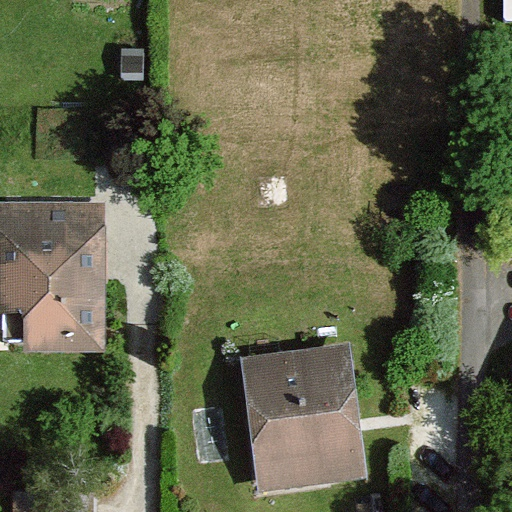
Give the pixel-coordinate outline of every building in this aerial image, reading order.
[(104,247),(105,213),(11,212),(11,274),(11,305),(39,306),(38,340),(98,342),(102,284),(90,278),(92,247),(104,247)] [(0,305),(11,305),(11,274),(0,274),(0,305)] [(267,423),(271,458),(319,454),(322,477),(359,473),(344,354),(249,365),(257,423),(267,423)] [(265,482),(322,477),(319,454),(271,458),(267,423),(257,423),(265,482)] [(55,511),(56,496),(16,495),(15,511),(55,511)] [(56,496),(55,511),(95,511),(96,496),(56,496)]
